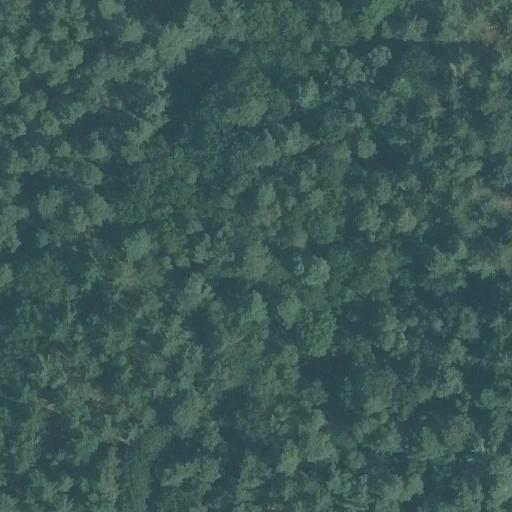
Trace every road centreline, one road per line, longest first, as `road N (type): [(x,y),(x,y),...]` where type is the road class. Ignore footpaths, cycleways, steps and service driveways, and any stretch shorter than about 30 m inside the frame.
road 1 (track): [(8,324),(202,98)]
road 2 (track): [(202,98),(278,0)]
